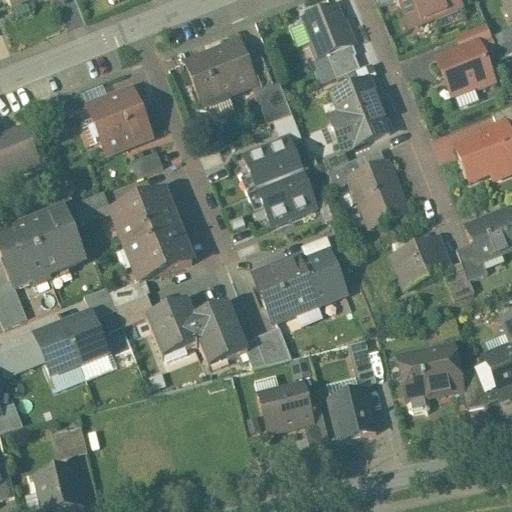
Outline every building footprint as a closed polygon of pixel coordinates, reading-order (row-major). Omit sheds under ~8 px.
[(8,0),(12,10),(36,0),(8,0)] [(394,0),(379,0),(376,2),(379,9),(396,2),(394,0)] [(425,0),(394,0),(396,2),(407,31),(434,20),(425,0)] [(425,0),(434,20),(460,10),(456,0),(425,0)] [(511,0),(499,0),(511,24),(511,0)] [(335,7),(302,21),(311,45),(309,46),(316,62),(327,58),(352,48),(353,47),(347,31),(345,32),(335,7)] [(485,26),(455,38),(461,53),(478,46),(481,55),(494,50),(485,26)] [(511,32),(511,29),(490,39),(496,50),(511,41),(511,32)] [(511,41),(496,50),(495,50),(500,61),(511,54),(511,41)] [(238,45),(185,66),(202,109),(254,88),(255,88),(247,67),(238,45)] [(461,53),(436,63),(450,98),(472,89),(477,91),(493,85),(481,55),(478,46),(461,53)] [(352,48),(327,58),(336,81),(359,72),(353,58),(355,57),(352,48)] [(268,59),(247,67),(255,88),(254,88),(258,96),(279,88),(268,59)] [(367,81),(331,96),(353,150),(389,135),(387,132),(388,131),(387,131),(384,124),(384,123),(384,122),(384,123),(367,81)] [(130,92),(88,109),(89,111),(96,128),(99,127),(103,137),(100,145),(106,158),(149,141),(130,92)] [(83,96),(48,110),(54,125),(89,111),(88,109),(83,96)] [(511,107),(491,116),(495,127),(504,123),(509,135),(511,133),(511,107)] [(495,127),(483,132),(486,138),(455,151),(469,185),(490,176),(493,182),(511,174),(511,170),(511,167),(511,166),(511,141),(509,135),(504,123),(495,127)] [(23,132),(0,140),(0,181),(37,167),(23,132)] [(315,214),(286,145),(238,165),(249,190),(244,192),(249,206),(255,204),(268,233),(315,214)] [(344,154),(322,162),(327,173),(348,164),(344,154)] [(156,155),(130,166),(136,181),(162,170),(156,155)] [(348,164),(327,173),(334,191),(349,185),(347,180),(362,174),(357,161),(348,164)] [(362,174),(347,180),(349,185),(368,231),(407,215),(386,164),(362,174)] [(163,196),(110,216),(139,287),(191,266),(184,247),(181,248),(168,215),(171,214),(163,196)] [(69,198),(46,208),(51,218),(63,214),(66,223),(77,218),(69,198)] [(511,213),(511,211),(466,230),(473,246),(480,264),(481,264),(511,251),(511,213)] [(51,218),(28,228),(48,279),(83,264),(66,223),(63,214),(51,218)] [(28,228),(0,238),(0,260),(10,285),(13,293),(14,292),(48,279),(28,228)] [(435,242),(391,259),(402,285),(410,281),(414,290),(443,278),(449,276),(448,271),(435,242)] [(340,245),(298,263),(314,303),(356,287),(340,245)] [(473,246),(455,253),(460,266),(468,284),(487,277),(481,264),(480,264),(473,246)] [(289,266),(273,273),(272,271),(252,279),(271,326),(301,314),(300,313),(314,307),(314,309),(316,308),(297,261),(289,264),(289,266)] [(460,266),(448,271),(449,276),(443,278),(453,304),(473,296),(468,284),(460,266)] [(10,285),(0,288),(0,324),(3,333),(26,323),(14,292),(13,293),(10,285)] [(145,298),(114,310),(122,331),(144,324),(143,323),(153,319),(145,298)] [(227,308),(190,323),(184,307),(153,319),(143,323),(144,324),(161,364),(198,350),(207,373),(245,358),(247,357),(243,348),(227,308)] [(90,320),(62,331),(78,370),(106,359),(90,320)] [(62,331),(35,342),(50,381),(78,370),(62,331)] [(278,332),(254,341),(255,344),(265,370),(290,363),(278,332)] [(255,344),(243,348),(247,357),(245,358),(251,373),(265,370),(255,344)] [(511,348),(483,361),(500,402),(511,397),(511,348)] [(451,350),(397,360),(405,399),(423,395),(424,400),(459,393),(460,393),(456,376),(451,350)] [(368,357),(351,361),(358,390),(375,386),(368,357)] [(308,360),(292,363),(295,381),(311,378),(308,360)] [(473,372),(456,376),(460,393),(459,393),(463,412),(486,408),(473,372)] [(301,388),(258,399),(268,437),(311,426),(301,388)] [(366,393),(347,398),(348,404),(332,408),(341,444),(376,435),(366,393)] [(310,445),(327,441),(318,400),(308,403),(314,429),(306,430),(310,445)] [(13,408),(0,413),(0,418),(0,419),(0,437),(23,432),(13,408)] [(80,431),(59,436),(65,462),(87,457),(80,431)] [(74,468),(33,478),(41,511),(68,511),(84,508),(74,468)] [(7,472),(0,473),(0,503),(14,500),(7,472)]
